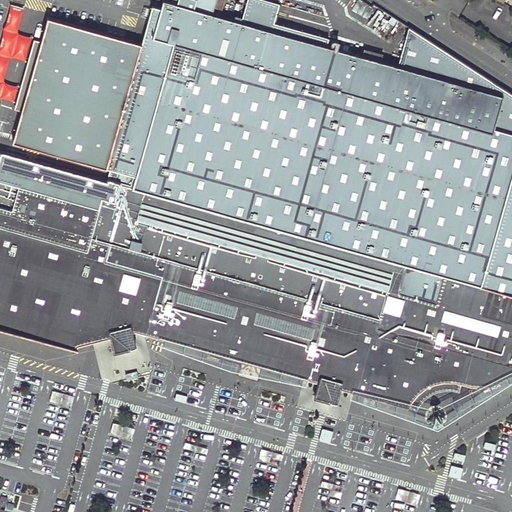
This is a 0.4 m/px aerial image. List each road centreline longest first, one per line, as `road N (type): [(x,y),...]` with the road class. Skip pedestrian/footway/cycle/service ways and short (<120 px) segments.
road 1 (unknown): [(19,140),(47,147),(59,140),(87,33),(53,20)]
road 2 (unknown): [(53,20),(19,140)]
